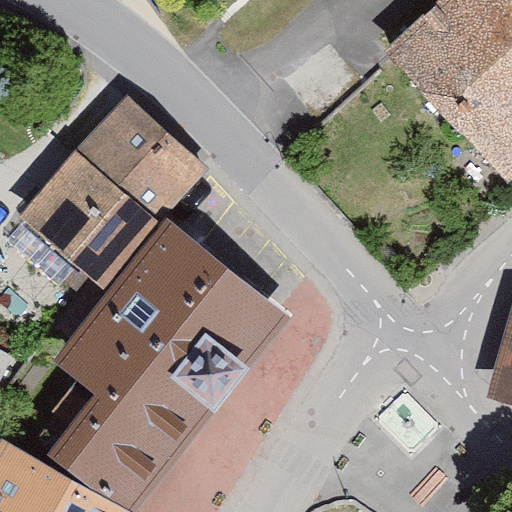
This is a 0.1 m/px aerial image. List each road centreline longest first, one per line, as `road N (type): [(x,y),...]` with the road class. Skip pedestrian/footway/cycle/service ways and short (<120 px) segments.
road 1 (residential): [(65,0),(189,92),(389,320)]
road 2 (residential): [(389,320),(271,511)]
road 3 (residential): [(421,355),(511,451)]
road 4 (residential): [(421,355),(511,261)]
